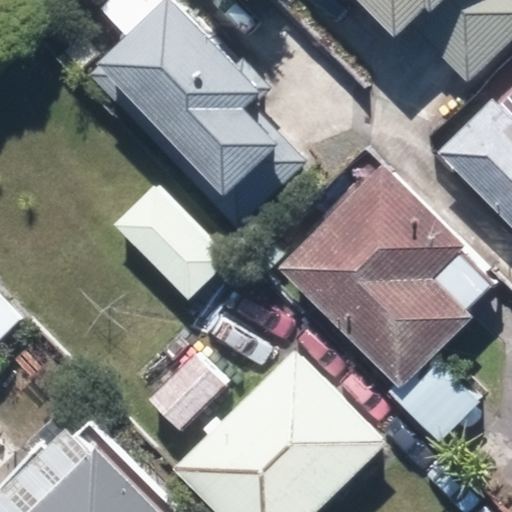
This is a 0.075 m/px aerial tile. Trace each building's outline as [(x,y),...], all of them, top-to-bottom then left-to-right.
[(138,32),(108,55),(252,210),(311,155),(265,106),(283,89),(200,0),(115,0),(111,4),(138,32)] [(511,0),(367,0),(404,38),(419,24),(468,75),(511,32),(511,0)] [(511,104),(506,99),(452,156),(511,213),(511,104)] [(383,160),(283,262),(453,428),(481,400),(429,351),(502,278),(383,160)] [(237,254),(169,180),(120,224),(189,299),(237,254)] [(0,326),(26,301),(0,275),(0,326)] [(243,382),(202,343),(156,391),(198,430),(243,382)] [(321,511),(394,439),(303,348),(186,465),(232,511),(321,511)] [(181,511),(89,413),(0,502),(0,511),(181,511)]
